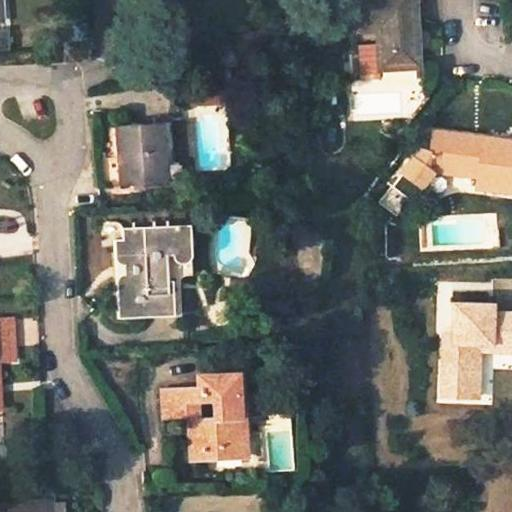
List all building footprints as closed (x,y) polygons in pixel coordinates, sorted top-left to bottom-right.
[(0,0),(0,26),(8,26),(8,12),(0,12),(0,0)] [(376,26),(377,39),(356,40),(358,74),(378,73),(378,63),(416,62),(414,37),(412,0),(357,0),(359,27),(376,26)] [(203,82),(190,83),(191,101),(204,101),(203,82)] [(221,82),(203,82),(204,101),(221,100),(221,82)] [(162,177),(160,117),(118,119),(120,180),(162,177)] [(169,117),(160,117),(162,177),(171,177),(169,117)] [(511,188),(511,137),(434,126),(429,162),(477,169),(475,182),(511,188)] [(112,233),(117,311),(172,308),(171,283),(165,284),(164,246),(171,245),(171,247),(172,249),(176,251),(181,251),(184,249),(187,245),(186,217),(119,221),(119,233),(112,233)] [(494,304),(453,302),(451,332),(443,332),(440,394),(466,395),(469,342),(490,344),(491,338),(511,339),(511,312),(493,312),(494,304)] [(0,353),(1,354),(18,353),(16,312),(0,312),(0,353)] [(511,339),(491,338),(490,344),(469,342),(466,395),(477,396),(479,351),(511,352),(511,339)] [(246,426),(245,409),(239,409),(238,389),(245,389),(244,369),(200,370),(200,381),(164,383),(165,412),(189,411),(190,445),(202,445),(203,450),(241,448),(240,427),(246,426)] [(74,511),(74,509),(69,509),(68,492),(54,493),(2,496),(3,511),(74,511)]
